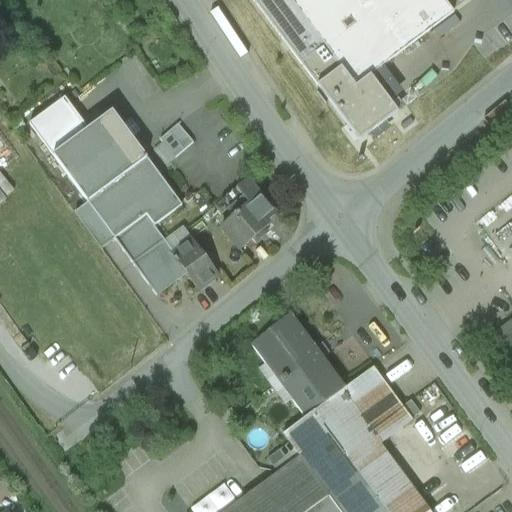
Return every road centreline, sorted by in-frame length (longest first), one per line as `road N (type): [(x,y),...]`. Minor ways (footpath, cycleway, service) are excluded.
road 1 (unclassified): [(68,438),(338,222)]
road 2 (unclassified): [(338,222),(511,454)]
road 3 (unclassified): [(184,0),(338,222)]
road 4 (unclassified): [(338,222),(511,82)]
